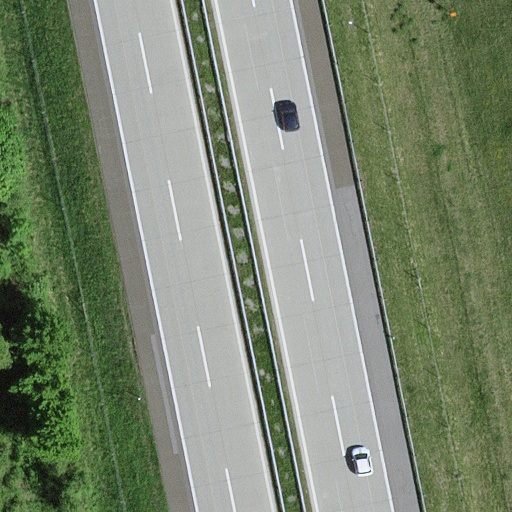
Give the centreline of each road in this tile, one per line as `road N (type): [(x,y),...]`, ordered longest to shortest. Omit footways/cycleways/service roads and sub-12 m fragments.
road 1 (motorway): [(131,0),(234,511)]
road 2 (motorway): [(351,511),(249,0)]
